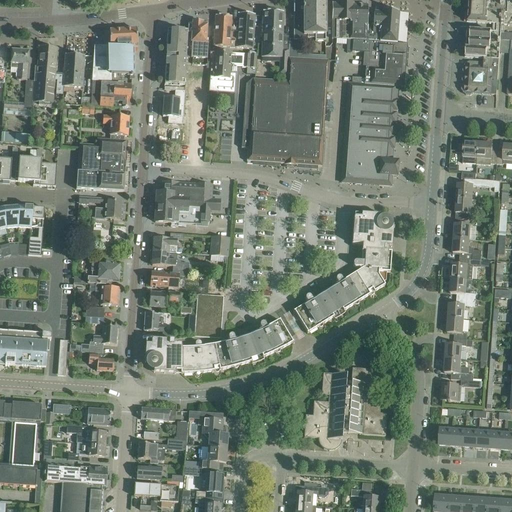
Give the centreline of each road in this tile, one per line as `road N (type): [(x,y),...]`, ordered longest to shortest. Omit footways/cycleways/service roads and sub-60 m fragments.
road 1 (unclassified): [(431,204),(350,203),(253,174),(142,166)]
road 2 (tertiary): [(127,391),(202,393),(249,384),(384,309)]
road 3 (tertiary): [(142,166),(127,391)]
road 4 (residential): [(413,466),(416,367),(384,309)]
road 5 (tertiary): [(151,9),(142,166)]
road 6 (tertiary): [(151,9),(0,22)]
road 7 (residential): [(281,457),(413,466)]
road 8 (tertiary): [(0,382),(127,391)]
road 9 (tertiary): [(384,309),(421,275),(431,204)]
road 10 (tertiary): [(120,511),(127,391)]
